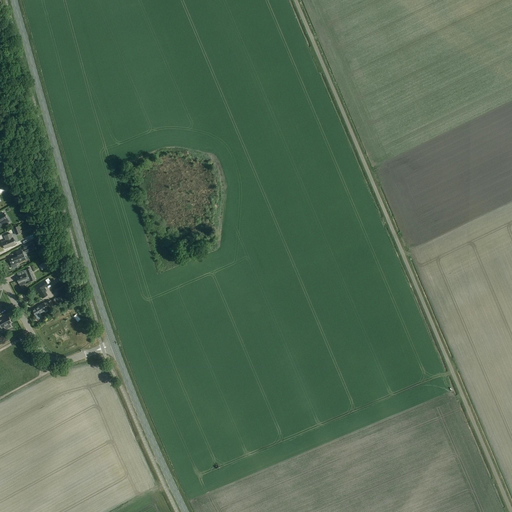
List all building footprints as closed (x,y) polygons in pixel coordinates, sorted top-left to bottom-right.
[(0,227),(9,222),(4,214),(0,215),(0,227)] [(13,228),(16,235),(21,233),(19,226),(13,228)] [(12,238),(10,234),(4,236),(6,240),(2,242),(5,249),(11,246),(11,247),(15,245),(12,238)] [(33,250),(36,248),(33,242),(30,243),(23,246),(26,253),(33,250)] [(13,269),(17,267),(16,263),(21,262),(26,260),(22,250),(17,252),(18,255),(9,259),(11,265),(13,269)] [(25,274),(16,277),(19,284),(20,284),(20,286),(26,284),(25,281),(28,280),(27,277),(29,276),(31,281),(35,280),(30,268),(26,270),(27,270),(24,271),(25,274)] [(38,307),(42,313),(48,309),(44,303),(38,307)] [(32,310),(36,317),(37,319),(42,317),(40,314),(42,313),(38,307),(32,310)] [(0,325),(2,328),(4,327),(6,330),(11,327),(10,324),(12,323),(8,317),(1,321),(0,318),(0,325)]
